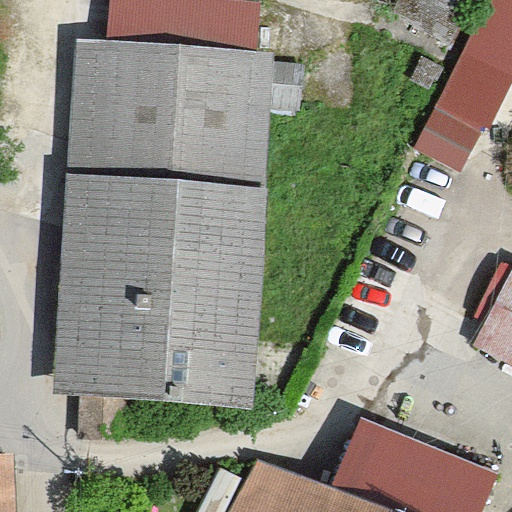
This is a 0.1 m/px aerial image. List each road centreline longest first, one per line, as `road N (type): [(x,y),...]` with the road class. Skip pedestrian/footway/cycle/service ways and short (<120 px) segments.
road 1 (unclassified): [(0,257),(25,306),(42,398)]
road 2 (track): [(463,236),(478,180),(511,111)]
road 3 (track): [(50,0),(32,129)]
